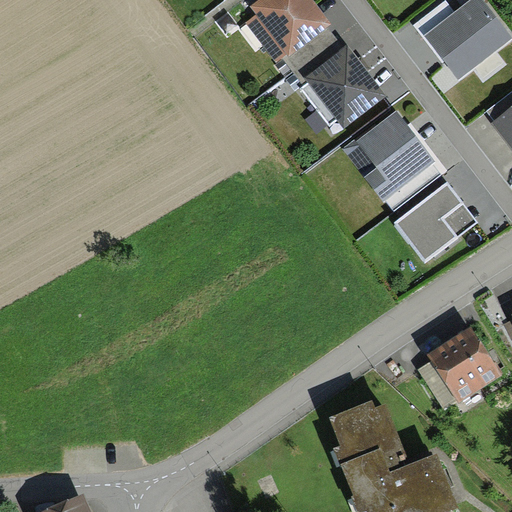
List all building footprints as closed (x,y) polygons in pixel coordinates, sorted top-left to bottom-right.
[(326,31),(302,0),(268,0),(248,15),(283,63),(326,31)] [(454,81),(503,45),(475,7),(426,44),(454,81)] [(380,102),(344,54),(303,84),(339,132),(380,102)] [(511,113),(494,127),(511,151),(511,113)] [(428,169),(392,121),(346,155),(382,203),(428,169)] [(447,191),(394,230),(421,265),(473,226),(447,191)] [(466,342),(422,368),(446,409),(490,384),(466,342)] [(405,478),(380,413),(334,430),(350,470),(344,473),(359,511),(440,511),(445,510),(429,469),(405,478)] [(86,511),(81,500),(53,511),(86,511)]
